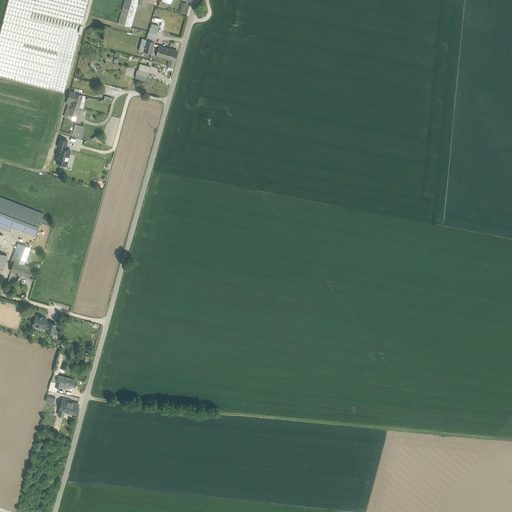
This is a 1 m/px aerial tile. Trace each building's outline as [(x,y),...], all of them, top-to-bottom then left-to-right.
[(8,0),(0,31),(0,75),(48,89),(48,88),(64,93),(79,35),(77,29),(30,17),(32,12),(34,0),(8,0)] [(34,0),(32,12),(78,24),(82,21),(87,0),(34,0)] [(138,0),(124,0),(118,23),(131,27),(138,3),(139,4),(138,5),(143,6),(144,0),(139,0),(140,0),(138,0)] [(78,24),(32,12),(30,17),(77,29),(78,24)] [(151,24),(148,33),(152,34),(154,27),(158,28),(158,26),(151,24)] [(152,34),(148,33),(146,40),(154,42),(156,35),(152,34)] [(154,42),(146,40),(143,51),(151,53),(153,45),(154,42)] [(110,41),(108,49),(132,55),(134,47),(110,41)] [(169,49),(153,45),(151,53),(150,57),(155,59),(156,55),(165,57),(165,59),(167,59),(169,49)] [(177,51),(169,49),(167,59),(170,60),(168,66),(173,67),(175,60),(177,51)] [(150,66),(140,64),(138,70),(149,73),(150,66)] [(82,95),(70,91),(66,103),(68,104),(79,107),(82,95)] [(79,107),(68,104),(64,116),(69,118),(70,114),(76,115),(79,107)] [(82,126),(75,124),(74,131),(81,133),(82,126)] [(81,143),(74,141),(72,151),(78,153),(81,143)] [(70,150),(60,147),(56,162),(66,165),(70,150)] [(0,213),(3,206),(8,208),(40,221),(42,216),(43,214),(0,196),(0,213)] [(40,221),(8,208),(2,222),(11,226),(35,235),(40,221)] [(11,226),(2,222),(0,227),(10,231),(11,226)] [(30,247),(17,243),(10,262),(14,263),(14,261),(23,265),(30,247)] [(23,265),(14,261),(14,263),(11,271),(28,277),(32,268),(23,265)] [(42,317),(36,315),(34,316),(33,318),(34,320),(33,324),(43,327),(43,326),(47,327),(48,324),(45,323),(46,319),(43,318),(42,317)] [(56,324),(49,322),(47,327),(46,331),(53,333),(56,324)] [(54,374),(58,375),(59,372),(60,368),(65,347),(62,346),(56,369),(54,374)] [(75,380),(63,376),(61,382),(62,382),(60,387),(65,389),(65,386),(69,387),(70,385),(74,386),(75,380)] [(56,382),(51,382),(48,390),(55,391),(56,386),(55,386),(56,382)] [(55,398),(47,395),(45,401),(54,404),(55,398)] [(78,404),(62,399),(58,414),(63,416),(64,411),(75,414),(78,404)]
